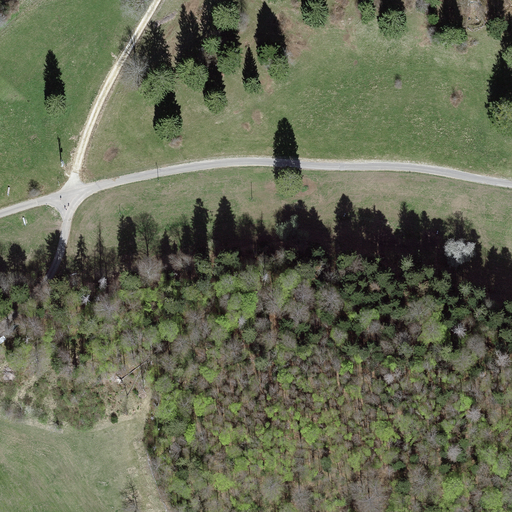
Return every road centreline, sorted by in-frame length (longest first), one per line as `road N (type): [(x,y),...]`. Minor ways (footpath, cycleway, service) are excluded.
road 1 (track): [(0,213),(231,161),(415,169),(511,188)]
road 2 (track): [(0,332),(55,264),(75,170),(102,96),(156,0)]
